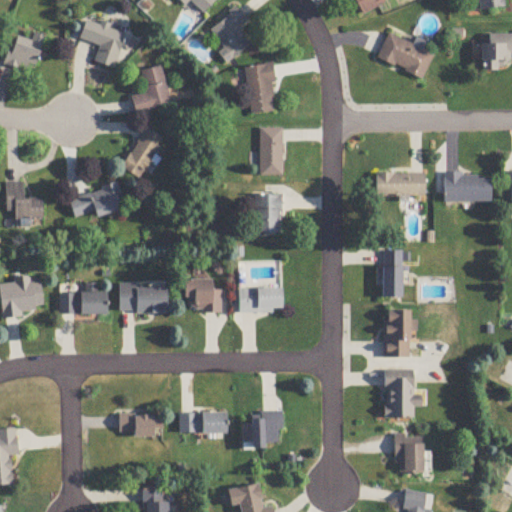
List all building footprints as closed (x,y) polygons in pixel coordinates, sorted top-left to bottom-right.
[(175,0),(184,8),(189,2),(203,15),(216,0),(175,0)] [(392,0),(354,0),(362,16),(392,0)] [(502,0),(476,0),(479,12),(504,9),(502,0)] [(246,24),(237,11),(209,29),(223,50),(218,53),(226,64),(250,48),(238,30),(246,24)] [(94,64),(113,70),(124,32),(85,21),(79,41),(99,47),(94,64)] [(432,56),(423,52),(426,44),(414,39),(412,45),(386,35),(376,63),(422,81),(432,56)] [(481,45),(481,70),(511,69),(511,35),(487,36),(487,45),(481,45)] [(31,75),(41,47),(13,37),(3,65),(31,75)] [(250,116),(276,113),(271,66),(244,69),(250,116)] [(132,98),(135,116),(170,108),(161,68),(139,73),(144,95),(132,98)] [(259,177),(281,178),(282,130),(259,129),(259,177)] [(163,140),(143,130),(122,173),(143,183),(163,140)] [(424,199),(424,176),(374,176),(374,199),(424,199)] [(443,176),(443,204),(490,204),(490,176),(443,176)] [(23,184),(5,185),(5,214),(15,213),(15,221),(42,221),(42,201),(23,201),(23,184)] [(95,220),(124,213),(118,187),(68,200),(73,221),(94,216),(95,220)] [(280,197),(254,197),(254,234),(280,234),(280,197)] [(401,301),(401,254),(382,254),(382,301),(401,301)] [(0,283),(0,298),(1,318),(43,317),(41,282),(0,283)] [(221,292),(212,292),(212,282),(183,282),(183,314),(221,314),(221,292)] [(119,289),(119,316),(166,316),(166,289),(119,289)] [(238,291),(238,315),(281,315),(281,291),(238,291)] [(59,295),(60,319),(107,317),(106,294),(59,295)] [(383,314),(383,361),(408,361),(408,334),(416,334),(416,324),(410,324),(410,314),(383,314)] [(413,422),(413,409),(426,409),(426,393),(412,393),(412,379),(383,379),(383,422),(413,422)] [(242,451),(280,450),(279,413),(261,413),(262,424),(241,425),(242,451)] [(225,437),(225,416),(179,416),(179,437),(225,437)] [(161,439),(161,417),(119,417),(119,439),(161,439)] [(16,431),(0,432),(0,488),(12,487),(10,457),(17,457),(16,431)] [(422,437),(393,437),(393,461),(397,461),(397,476),(421,477),(422,437)] [(227,492),(231,511),(240,509),(240,511),(271,511),(271,508),(262,509),(258,487),(227,492)] [(166,511),(166,490),(142,490),(142,511),(166,511)] [(423,511),(424,495),(401,493),(399,511),(423,511)]
